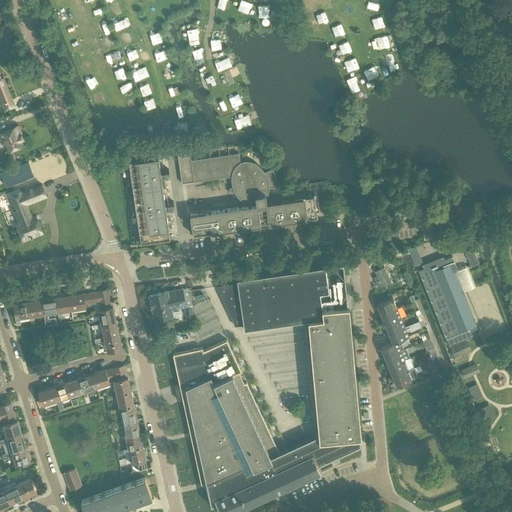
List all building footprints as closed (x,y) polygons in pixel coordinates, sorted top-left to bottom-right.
[(0,100),(4,111),(14,107),(4,83),(3,83),(0,76),(0,100)] [(22,133),(21,133),(18,125),(0,132),(0,140),(3,139),(8,151),(22,145),(20,141),(24,139),(22,133)] [(319,210),(319,208),(317,195),(267,202),(266,198),(267,197),(267,196),(268,194),(268,193),(268,192),(268,190),(269,188),(269,187),(281,186),(272,168),(264,172),(263,169),(260,166),(257,164),(254,162),(251,161),(247,160),(241,162),(240,160),(239,153),(191,160),(191,158),(189,158),(191,172),(180,174),(182,184),(205,180),(204,180),(204,178),(232,174),(232,176),(230,176),(231,177),(231,176),(231,180),(232,184),(232,187),(229,188),(229,189),(230,193),(235,193),(236,194),(238,197),(240,199),(243,202),(246,204),(249,205),(211,210),(211,207),(189,211),(190,217),(193,235),(251,226),(252,228),(278,224),(278,223),(317,217),(316,210),(319,210)] [(163,168),(160,168),(158,157),(129,161),(140,242),(159,240),(164,240),(164,239),(172,238),(172,237),(173,237),(173,235),(170,235),(166,210),(169,210),(169,207),(174,207),(173,202),(168,202),(168,200),(165,200),(161,178),(165,178),(164,175),(170,175),(169,170),(164,170),(163,168)] [(178,160),(180,174),(191,172),(189,158),(178,160)] [(35,176),(28,161),(0,173),(6,187),(35,176)] [(21,192),(10,196),(15,209),(13,210),(18,222),(16,223),(23,240),(42,232),(35,215),(31,217),(26,204),(46,195),(41,184),(21,192)] [(471,266),(478,263),(468,238),(461,241),(471,266)] [(380,265),(391,260),(389,256),(378,261),(380,265)] [(474,320),(454,271),(457,270),(452,256),(442,260),(443,261),(438,264),(436,262),(426,270),(424,268),(418,270),(449,346),(479,333),(474,320)] [(349,306),(347,306),(343,264),(237,279),(238,283),(217,286),(235,326),(243,325),(244,329),(308,320),(318,434),(307,439),(304,434),(298,437),(297,435),(291,438),(292,440),(285,443),(287,448),(279,452),(246,382),(244,383),(239,372),(241,371),(227,340),(203,350),(202,347),(173,354),(179,384),(175,385),(178,399),(182,398),(201,484),(206,482),(211,504),(216,502),(220,511),(231,511),(321,471),(317,463),(360,444),(359,437),(361,437),(349,306)] [(378,288),(391,282),(383,267),(375,271),(379,280),(375,282),(378,288)] [(98,292),(96,292),(97,297),(109,295),(107,289),(98,291),(98,292)] [(171,309),(186,306),(182,289),(168,292),(167,291),(149,295),(154,319),(173,315),(171,309)] [(96,292),(90,293),(92,305),(94,305),(98,304),(98,303),(97,297),(96,292)] [(83,293),(69,295),(71,309),(85,307),(89,306),(89,305),(92,305),(90,293),(84,294),(83,293)] [(69,295),(55,297),(57,311),(58,316),(62,316),(61,311),(71,309),(69,295)] [(109,295),(97,297),(98,303),(110,301),(109,295)] [(55,297),(42,299),(43,313),(44,313),(44,318),(45,325),(56,324),(55,318),(48,319),(48,318),(47,313),(57,311),(55,297)] [(378,304),(377,304),(381,314),(397,308),(393,298),(383,302),(378,304)] [(42,299),(27,301),(29,316),(30,321),(30,323),(35,322),(34,320),(34,315),(43,313),(42,299)] [(27,301),(13,303),(14,305),(14,310),(16,320),(16,325),(21,325),(19,317),(29,316),(27,301)] [(110,301),(98,303),(98,304),(99,309),(98,309),(101,320),(101,323),(116,320),(113,306),(111,307),(110,301)] [(397,308),(381,314),(385,324),(401,317),(405,315),(402,306),(397,308)] [(192,307),(185,308),(187,320),(193,319),(192,307)] [(401,317),(385,324),(389,333),(404,326),(401,317)] [(101,323),(93,325),(94,329),(102,327),(104,337),(119,334),(116,320),(101,323)] [(404,326),(389,333),(389,334),(392,342),(396,341),(400,339),(400,340),(408,336),(406,331),(410,330),(410,331),(421,327),(421,326),(419,321),(404,327),(404,326)] [(427,340),(431,339),(428,333),(421,335),(423,341),(427,340)] [(104,337),(94,339),(95,343),(105,341),(107,351),(122,348),(119,334),(104,337)] [(392,342),(380,347),(384,357),(404,349),(400,340),(400,339),(396,341),(392,342)] [(466,342),(451,348),(454,356),(455,356),(465,352),(470,350),(468,345),(466,342)] [(404,349),(384,357),(388,366),(404,360),(410,358),(406,348),(404,349)] [(432,361),(438,358),(436,352),(432,353),(429,354),(431,360),(432,361)] [(435,370),(442,367),(438,358),(432,361),(435,370)] [(404,360),(388,366),(392,376),(408,369),(404,360)] [(479,372),(476,363),(469,366),(461,370),(464,378),(472,375),(479,372)] [(123,366),(113,368),(114,374),(125,371),(124,365),(123,366)] [(408,369),(392,376),(396,385),(398,385),(403,383),(403,382),(404,385),(409,383),(411,382),(411,381),(410,380),(412,379),(418,377),(414,367),(408,369)] [(115,380),(114,374),(113,368),(111,368),(106,370),(110,381),(114,380),(115,380)] [(110,381),(106,370),(106,369),(91,374),(96,387),(110,382),(110,381)] [(125,371),(114,374),(115,380),(126,377),(125,371)] [(91,374),(78,378),(82,391),(85,398),(89,397),(87,393),(97,390),(96,387),(91,374)] [(115,380),(114,380),(117,394),(131,391),(128,377),(126,377),(115,380)] [(69,396),(82,391),(78,378),(65,382),(69,396)] [(60,399),(69,396),(65,382),(51,387),(56,400),(59,410),(63,408),(60,399)] [(42,405),(56,400),(51,387),(38,391),(42,405)] [(417,400),(394,409),(396,414),(394,415),(401,433),(428,423),(428,421),(436,417),(428,398),(431,396),(429,390),(416,396),(417,400)] [(131,391),(117,394),(120,408),(134,405),(131,391)] [(8,438),(21,433),(16,420),(10,403),(0,406),(0,411),(3,419),(4,423),(3,424),(8,438)] [(110,410),(111,415),(115,414),(116,412),(121,411),(123,421),(136,419),(134,405),(120,408),(114,409),(110,410)] [(490,417),(486,406),(479,410),(478,410),(483,421),(490,417)] [(123,421),(113,424),(114,428),(119,427),(119,426),(123,425),(126,435),(139,432),(136,419),(123,421)] [(139,432),(126,435),(126,439),(129,449),(142,446),(139,432)] [(12,451),(25,447),(21,433),(8,438),(0,440),(0,445),(5,443),(9,442),(12,451)] [(145,460),(142,446),(129,449),(119,450),(120,456),(121,455),(124,453),(129,453),(132,463),(145,460)] [(12,451),(2,454),(4,460),(8,458),(14,456),(17,465),(30,461),(25,447),(12,451)] [(66,478),(77,474),(75,468),(64,473),(66,478)] [(17,484),(23,497),(36,491),(30,478),(34,476),(32,472),(28,474),(30,478),(17,484)] [(68,484),(80,480),(77,474),(66,478),(68,484)] [(120,508),(152,496),(145,477),(113,489),(120,508)] [(70,490),(82,485),(80,480),(68,484),(70,490)] [(10,503),(23,497),(17,484),(4,490),(10,503)] [(0,507),(10,503),(4,490),(3,486),(0,487),(0,507)] [(84,511),(108,511),(120,508),(113,489),(80,501),(84,511)]
